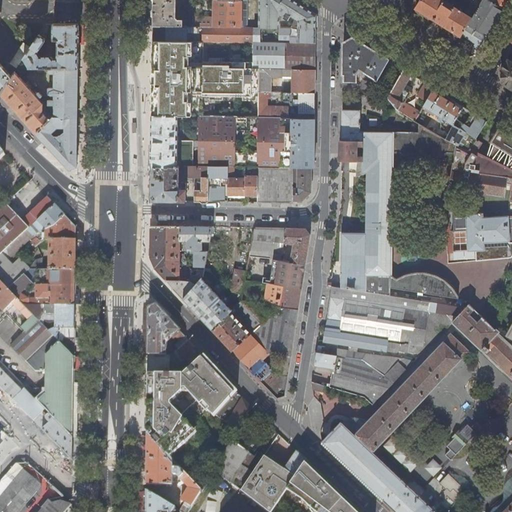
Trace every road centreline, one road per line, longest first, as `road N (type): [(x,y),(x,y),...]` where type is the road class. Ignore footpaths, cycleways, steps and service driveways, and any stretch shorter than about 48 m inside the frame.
road 1 (residential): [(292,430),(118,254)]
road 2 (primary): [(109,498),(118,254)]
road 3 (residential): [(292,430),(325,204)]
road 4 (residential): [(119,211),(303,213),(325,204)]
road 5 (residential): [(325,204),(327,0)]
road 6 (primary): [(119,211),(116,10)]
road 7 (secondary): [(118,254),(0,120)]
road 8 (residential): [(477,88),(337,0)]
